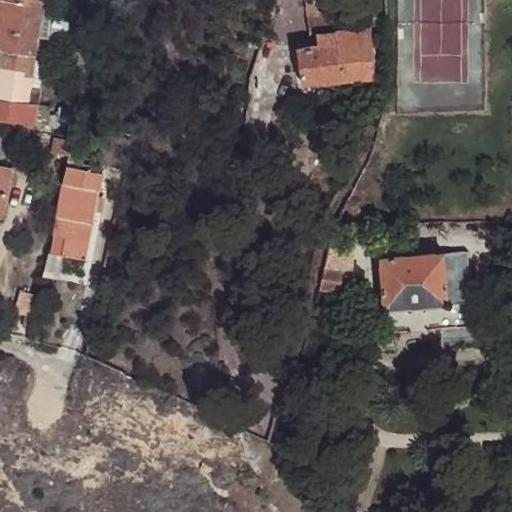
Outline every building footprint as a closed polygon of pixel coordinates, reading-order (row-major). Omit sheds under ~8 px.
[(6,0),(4,17),(39,23),(42,5),(6,0)] [(306,0),(311,38),(317,38),(337,35),(337,34),(335,14),(336,14),(334,0),(306,0)] [(374,9),(373,0),(355,0),(356,11),(374,9)] [(52,7),(42,5),(39,23),(49,24),(51,15),(52,7)] [(338,25),(355,23),(355,11),(355,9),(345,9),(344,8),(337,8),(338,25)] [(47,37),(47,40),(67,42),(70,18),(51,15),(49,24),(47,37)] [(1,42),(0,45),(0,49),(35,55),(37,36),(39,23),(4,17),(1,42)] [(49,24),(39,23),(37,36),(47,37),(49,24)] [(375,56),(371,30),(356,32),(337,34),(337,35),(317,38),(318,47),(297,51),(303,85),(375,79),(375,56)] [(0,68),(32,73),(35,55),(0,49),(0,68)] [(32,73),(42,75),(44,56),(35,55),(32,73)] [(0,100),(28,105),(32,73),(0,68),(0,100)] [(28,105),(38,107),(38,106),(42,75),(32,73),(28,105)] [(28,105),(0,100),(0,116),(25,119),(28,105)] [(116,133),(128,134),(131,107),(119,106),(116,133)] [(35,124),(48,126),(50,109),(38,107),(35,124)] [(102,167),(123,171),(129,141),(98,135),(93,158),(102,161),(102,167)] [(355,159),(363,143),(351,137),(343,152),(355,159)] [(59,154),(69,156),(71,141),(62,139),(59,154)] [(71,157),(66,183),(80,186),(82,176),(86,160),(71,157)] [(0,166),(0,218),(4,220),(14,169),(0,166)] [(82,176),(80,186),(99,190),(101,180),(82,176)] [(66,183),(59,217),(93,224),(99,190),(80,186),(66,183)] [(93,224),(59,217),(55,240),(63,241),(60,256),(87,262),(93,224)] [(52,254),(60,256),(63,241),(55,240),(52,254)] [(471,301),(467,251),(443,253),(446,299),(447,299),(448,300),(450,301),(451,302),(471,301)] [(420,255),(413,255),(380,258),(383,305),(381,306),(380,309),(382,312),(386,311),(387,308),(443,303),(445,306),(448,307),(450,306),(451,302),(450,301),(448,300),(447,299),(446,299),(443,253),(420,255)] [(324,267),(318,289),(337,291),(340,269),(324,267)] [(17,333),(34,339),(43,292),(26,289),(17,333)] [(473,325),(427,329),(435,331),(441,337),(443,344),(474,342),(473,325)] [(410,331),(362,335),(364,351),(396,348),(397,340),(403,334),(410,331)]
